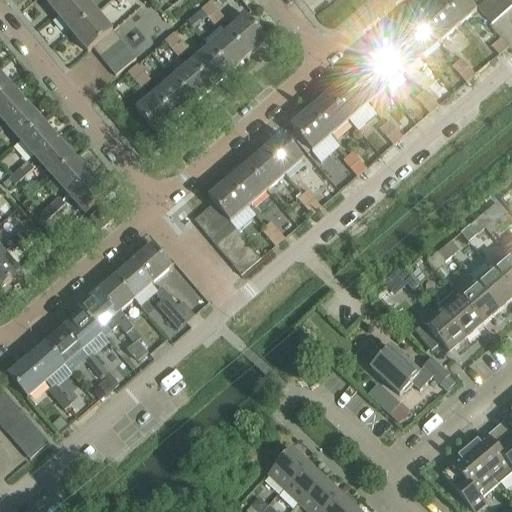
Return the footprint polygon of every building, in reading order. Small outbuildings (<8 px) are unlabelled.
[(78,0),(42,0),(57,18),(78,0)] [(98,15),(85,0),(78,0),(57,18),(72,36),(98,15)] [(129,2),(127,0),(114,0),(120,8),(129,2)] [(225,0),(238,15),(244,9),(236,0),(225,0)] [(477,12),(466,0),(441,0),(437,4),(458,28),(477,12)] [(511,8),(511,0),(489,0),(478,9),(492,25),(511,8)] [(458,28),(437,4),(419,20),(440,44),(458,28)] [(220,15),(213,8),(203,16),(210,24),(220,15)] [(113,34),(98,15),(72,36),(88,55),(93,51),(113,34)] [(210,24),(217,32),(227,23),(220,15),(210,24)] [(269,43),(247,18),(228,34),(250,59),(269,43)] [(440,44),(419,20),(401,36),(422,60),(440,44)] [(121,43),(113,34),(93,51),(101,60),(121,43)] [(250,59),(228,34),(210,50),(231,74),(250,59)] [(422,60),(401,36),(383,51),(404,76),(422,60)] [(183,47),(176,39),(167,47),(174,55),(183,47)] [(499,58),(508,50),(501,42),(492,50),(499,58)] [(128,52),(121,43),(101,60),(108,68),(128,52)] [(174,55),(181,63),(190,55),(183,47),(174,55)] [(231,74),(210,50),(192,65),(213,90),(231,74)] [(404,76),(383,51),(364,67),(386,91),(404,76)] [(136,61),(128,52),(108,68),(115,78),(136,61)] [(468,70),(461,62),(452,70),(459,78),(468,70)] [(213,90),(192,65),(174,81),(195,105),(213,90)] [(386,91),(364,67),(346,83),(367,107),(386,91)] [(476,79),(468,70),(459,78),(466,87),(476,79)] [(146,78),(140,71),(130,79),(137,87),(146,78)] [(0,98),(11,89),(0,76),(0,98)] [(137,87),(144,95),(153,86),(146,78),(137,87)] [(195,105),(174,81),(155,96),(176,121),(195,105)] [(367,107),(346,83),(328,98),(349,123),(367,107)] [(27,107),(11,89),(0,98),(0,119),(5,126),(27,107)] [(432,102),(425,93),(416,101),(423,110),(432,102)] [(176,121),(155,96),(136,112),(157,137),(176,121)] [(349,123),(328,98),(310,114),(331,138),(349,123)] [(439,110),(432,102),(423,110),(430,118),(439,110)] [(43,125),(27,107),(5,126),(21,144),(43,125)] [(331,138),(310,114),(291,130),(312,154),(331,138)] [(59,143),(43,125),(21,144),(37,162),(59,143)] [(396,133),(388,125),(379,133),(387,141),(396,133)] [(403,142),(396,133),(387,141),(394,149),(403,142)] [(304,162),(283,138),(265,153),(286,178),(304,162)] [(75,161),(59,143),(37,162),(53,180),(75,161)] [(286,178),(265,153),(246,169),(267,194),(286,178)] [(359,165),(352,156),(343,164),(350,172),(359,165)] [(91,179),(75,161),(53,180),(69,198),(91,179)] [(367,173),(359,165),(350,172),(358,181),(367,173)] [(26,183),(35,174),(29,167),(19,176),(26,183)] [(267,194),(246,169),(228,185),(249,209),(267,194)] [(26,183),(19,176),(9,185),(16,192),(26,183)] [(107,197),(91,179),(69,198),(85,216),(107,197)] [(249,209),(228,185),(210,200),(215,207),(223,216),(230,225),(249,209)] [(314,204),(307,195),(298,203),(305,212),(314,204)] [(58,219),(67,210),(61,203),(51,212),(58,219)] [(305,212),(312,220),(322,212),(314,204),(305,212)] [(223,216),(215,207),(195,223),(204,233),(223,216)] [(113,223),(102,210),(90,221),(101,234),(113,223)] [(58,219),(51,212),(41,221),(48,228),(58,219)] [(230,225),(223,216),(204,233),(211,242),(230,225)] [(486,235),(494,228),(486,219),(478,226),(486,235)] [(238,234),(230,225),(211,242),(219,251),(238,234)] [(486,235),(478,226),(473,230),(481,239),(486,235)] [(278,235),(271,227),(261,234),(269,243),(278,235)] [(23,246),(29,241),(30,243),(34,243),(41,238),(35,231),(30,235),(26,231),(16,239),(23,246)] [(246,243),(238,234),(219,251),(227,260),(246,243)] [(285,244),(278,235),(269,243),(276,252),(285,244)] [(16,240),(7,247),(13,255),(22,247),(23,246),(16,239),(16,240)] [(254,252),(246,243),(227,260),(234,269),(254,252)] [(451,261),(459,254),(451,245),(444,252),(451,261)] [(172,271),(153,249),(135,265),(153,287),(172,271)] [(234,269),(242,278),(261,261),(254,252),(234,269)] [(451,261),(444,252),(438,257),(437,255),(427,264),(436,274),(451,261)] [(0,291),(20,274),(4,256),(0,258),(0,291)] [(511,265),(510,263),(509,264),(493,278),(511,298),(511,265)] [(153,287),(135,265),(117,281),(135,302),(153,287)] [(412,279),(407,272),(405,274),(418,290),(427,282),(419,273),(412,279)] [(418,290),(405,274),(390,287),(398,296),(407,288),(412,295),(418,290)] [(511,307),(511,298),(493,278),(477,291),(500,318),(511,307)] [(135,302),(117,281),(98,297),(117,318),(135,302)] [(179,309),(163,290),(157,295),(173,314),(175,312),(187,326),(195,319),(183,305),(179,309)] [(500,318),(477,291),(462,304),(454,296),(453,297),(483,332),(500,318)] [(173,314),(157,295),(155,297),(162,305),(157,309),(178,333),(187,326),(175,312),(173,314)] [(117,318),(98,297),(80,312),(83,315),(99,333),(106,327),(113,334),(119,328),(126,337),(133,331),(125,322),(122,324),(117,318)] [(483,332),(453,297),(439,309),(438,313),(466,347),(483,332)] [(466,347),(438,313),(422,326),(425,329),(415,338),(432,358),(441,350),(450,360),(466,347)] [(102,337),(99,333),(83,315),(65,331),(83,353),(102,337)] [(83,353),(65,331),(47,347),(65,368),(83,353)] [(136,347),(143,342),(133,331),(126,337),(136,347)] [(65,368),(47,347),(28,363),(47,384),(65,368)] [(418,377),(391,352),(372,373),(400,399),(412,387),(420,395),(433,382),(441,389),(441,388),(449,380),(450,379),(431,362),(423,372),(418,377)] [(100,366),(92,357),(85,363),(93,372),(100,366)] [(47,384),(28,363),(10,378),(28,400),(47,384)] [(93,372),(101,382),(108,376),(100,366),(93,372)] [(108,382),(99,390),(107,399),(116,392),(108,382)] [(64,397),(55,388),(48,394),(57,404),(64,397)] [(0,410),(11,401),(3,392),(0,394),(0,410)] [(57,404),(65,413),(72,407),(64,397),(57,404)] [(0,426),(19,410),(11,401),(0,410),(0,426)] [(390,419),(398,426),(409,414),(401,407),(390,419)] [(26,419),(19,410),(0,426),(0,427),(7,435),(26,419)] [(511,415),(504,422),(509,427),(500,435),(511,448),(511,415)] [(34,428),(26,419),(7,435),(15,444),(34,428)] [(41,436),(34,428),(15,444),(22,453),(41,436)] [(511,448),(500,435),(489,444),(485,438),(469,452),(494,483),(510,470),(511,472),(511,448)] [(50,446),(41,436),(22,453),(30,462),(50,446)] [(494,483),(469,452),(451,467),(455,472),(445,481),(471,511),(481,511),(487,508),(482,502),(499,488),(494,483)] [(308,468),(292,453),(268,479),(284,494),(308,468)] [(324,483),(308,468),(284,494),(300,509),(324,483)] [(326,511),(340,498),(324,483),(300,509),(303,511),(326,511)] [(354,511),(340,498),(326,511),(354,511)] [(260,502),(252,510),(254,511),(265,511),(268,509),(260,502)]
